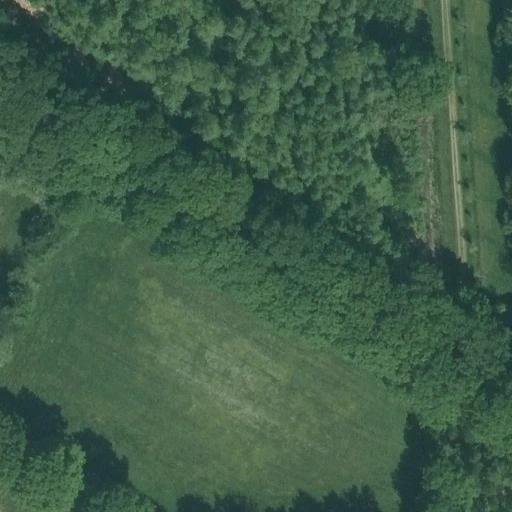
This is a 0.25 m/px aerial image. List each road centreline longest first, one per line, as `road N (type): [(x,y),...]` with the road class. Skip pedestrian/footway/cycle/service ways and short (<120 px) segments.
road 1 (track): [(460,347),(0,77)]
road 2 (track): [(442,0),(460,347)]
